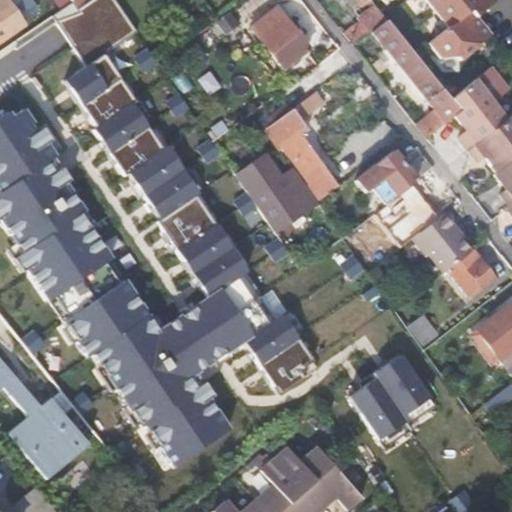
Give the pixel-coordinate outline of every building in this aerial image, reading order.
[(4,0),(0,3),(0,42),(26,26),(8,0),(4,0)] [(57,19),(75,7),(70,0),(63,0),(50,9),(57,19)] [(70,0),(75,7),(76,9),(86,3),(83,0),(70,0)] [(425,0),(447,26),(427,42),(440,57),(456,57),(459,59),(488,35),(480,24),(479,25),(475,21),(475,16),(494,0),(425,0)] [(384,17),(375,5),(359,17),(361,20),(345,34),(352,43),(384,17)] [(276,7),(250,27),(283,68),(308,48),(276,7)] [(460,112),(451,101),(387,20),(372,32),(435,112),(445,123),(454,116),(460,112)] [(26,26),(0,42),(0,47),(33,96),(60,77),(29,33),(33,30),(29,23),(26,26)] [(73,66),(102,47),(91,31),(63,50),(73,66)] [(132,91),(121,75),(90,97),(101,113),(132,91)] [(475,82),(451,101),(460,112),(454,116),(461,124),(466,131),(457,138),(467,151),(506,121),(475,82)] [(90,97),(74,108),(85,124),(101,113),(90,97)] [(277,139),(320,197),(337,184),(296,130),(301,125),(290,110),(266,129),(275,140),(277,139)] [(445,123),(435,112),(417,126),(426,137),(444,124),(445,123)] [(502,145),(511,136),(511,115),(506,121),(467,151),(477,165),(483,160),(502,145)] [(5,135),(0,138),(0,179),(24,162),(5,135)] [(495,175),(511,161),(511,136),(502,145),(483,160),(487,166),(495,175)] [(416,180),(393,150),(354,179),(364,192),(371,186),(385,203),(388,200),(416,180)] [(511,162),(493,178),(500,187),(505,193),(499,198),(509,212),(511,209),(511,162)] [(23,166),(0,184),(0,242),(51,201),(23,166)] [(245,190),(273,231),(289,220),(261,179),(245,190)] [(378,208),(341,237),(342,238),(347,245),(394,209),(409,229),(422,219),(422,218),(441,203),(433,192),(428,196),(416,180),(388,200),(385,203),(378,208)] [(310,197),(301,204),(325,237),(334,230),(310,197)] [(55,206),(0,250),(0,310),(84,243),(55,206)] [(444,212),(411,237),(439,274),(447,267),(470,250),(453,227),(454,226),(444,212)] [(87,247),(3,315),(34,354),(118,285),(87,247)] [(470,250),(447,267),(467,294),(470,292),(473,297),(488,286),(485,281),(492,275),(472,248),(470,250)] [(121,291),(46,352),(104,433),(180,381),(186,377),(178,367),(121,291)] [(497,312),(485,322),(507,350),(511,346),(511,300),(497,312)] [(381,445),(438,408),(403,354),(346,391),(381,445)] [(63,459),(94,433),(60,391),(40,408),(0,360),(0,389),(3,387),(29,417),(8,434),(42,476),(63,459)] [(180,381),(104,433),(155,505),(239,448),(194,387),(186,377),(180,381)] [(511,379),(483,402),(489,411),(511,393),(511,379)] [(270,452),(276,458),(287,448),(282,441),(270,452)] [(287,448),(276,458),(274,459),(303,493),(334,466),(317,447),(300,462),(287,448)] [(280,511),(303,493),(274,459),(268,453),(256,464),(261,470),(261,471),(273,485),(255,501),(264,511),(280,511)] [(334,466),(303,493),(319,511),(337,497),(349,511),(362,500),(334,466)] [(56,511),(36,488),(16,505),(21,511),(56,511)] [(318,511),(319,511),(303,493),(280,511),(318,511)] [(264,511),(255,501),(241,511),(236,511),(227,500),(212,511),(264,511)]
